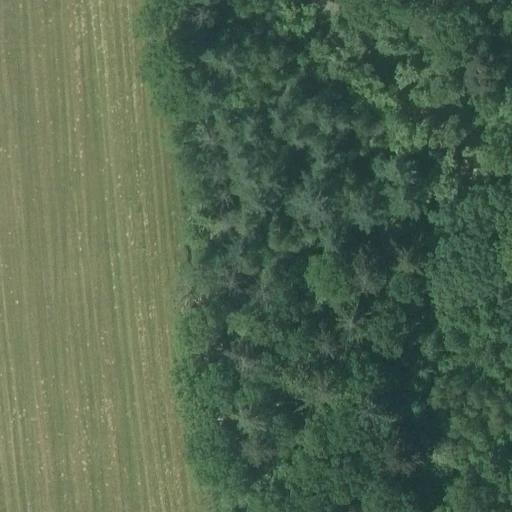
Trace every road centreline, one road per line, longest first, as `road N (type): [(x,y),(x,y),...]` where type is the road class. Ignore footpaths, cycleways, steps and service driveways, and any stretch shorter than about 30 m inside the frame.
road 1 (track): [(432,511),(368,258),(506,209)]
road 2 (unclassified): [(511,214),(309,0)]
